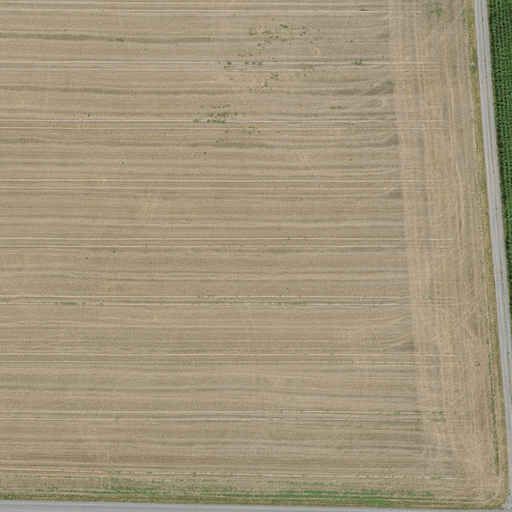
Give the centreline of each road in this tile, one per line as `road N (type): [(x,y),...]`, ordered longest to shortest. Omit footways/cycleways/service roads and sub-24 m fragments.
road 1 (track): [(475,0),(511,471)]
road 2 (track): [(414,511),(0,504)]
